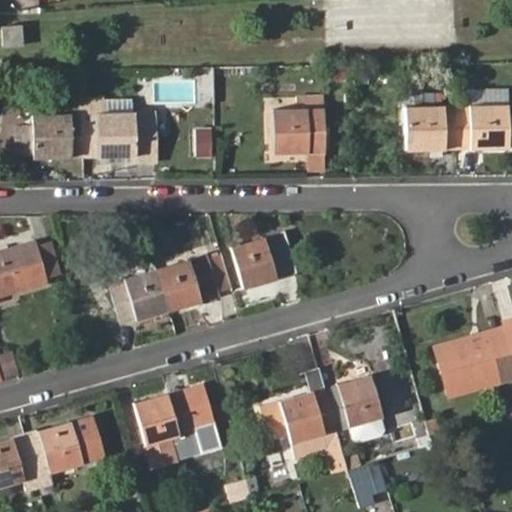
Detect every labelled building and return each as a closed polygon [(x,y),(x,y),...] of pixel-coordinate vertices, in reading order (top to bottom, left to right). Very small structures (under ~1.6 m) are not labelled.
[(0,27),(0,34),(1,47),(23,45),(21,26),(0,27)] [(403,95),(405,150),(456,149),(506,148),(505,106),(423,107),(422,95),(403,95)] [(273,112),(273,152),(322,150),(321,97),(292,96),(293,111),(273,112)] [(81,103),(64,103),(64,116),(29,116),(30,156),(83,156),(81,103)] [(152,155),(152,114),(133,115),(104,115),(104,103),(81,103),(83,156),(133,155),(152,155)] [(230,249),(241,286),(295,271),(284,233),(230,249)] [(0,295),(45,283),(34,241),(9,248),(11,253),(0,255),(0,295)] [(108,283),(119,322),(166,308),(215,295),(204,256),(154,270),(108,283)] [(511,329),(436,352),(447,392),(496,378),(498,383),(511,378),(511,360),(511,357),(511,356),(511,329)] [(10,351),(0,353),(0,378),(0,380),(18,375),(10,351)] [(322,390),(334,429),(379,416),(368,377),(322,390)] [(322,390),(320,381),(304,386),(307,398),(276,407),(286,444),(318,434),(321,446),(338,442),(334,429),(322,390)] [(133,405),(145,444),(151,467),(177,460),(171,437),(195,430),(184,391),(133,405)] [(502,425),(511,422),(511,408),(499,412),(502,425)] [(431,439),(444,437),(441,416),(428,418),(431,439)] [(80,462),(69,423),(23,436),(38,487),(51,483),(47,470),(80,462)] [(23,436),(0,442),(0,483),(21,477),(25,490),(38,487),(23,436)] [(387,491),(378,461),(356,467),(346,470),(356,510),(374,505),(371,494),(387,491)] [(253,478),(245,479),(250,497),(258,495),(253,478)] [(229,503),(250,497),(245,479),(224,486),(229,503)]
